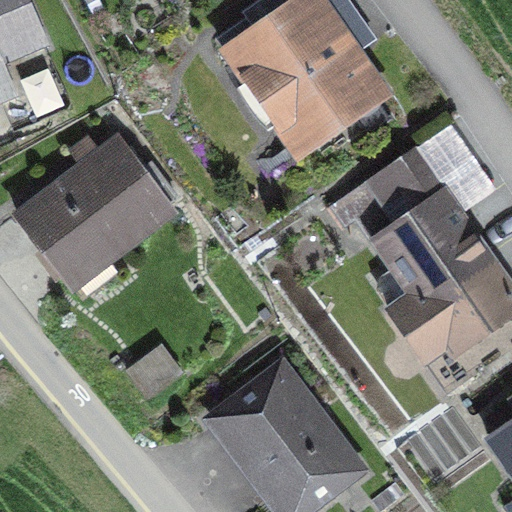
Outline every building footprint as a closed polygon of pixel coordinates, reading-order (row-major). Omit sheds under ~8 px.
[(20,129),(69,107),(23,0),(0,0),(0,100),(6,98),(20,129)] [(237,55),(298,143),(374,91),(312,2),(237,55)] [(120,141),(19,219),(82,300),(118,273),(106,258),(171,208),(120,141)] [(511,347),(511,290),(414,148),(333,204),(348,225),(358,218),(412,294),(389,311),(446,393),(511,347)] [(214,420),(283,511),(296,511),(355,468),(281,369),(214,420)] [(511,511),(511,400),(486,419),(496,433),(490,438),(511,469),(511,499),(503,506),(506,511),(511,511)]
